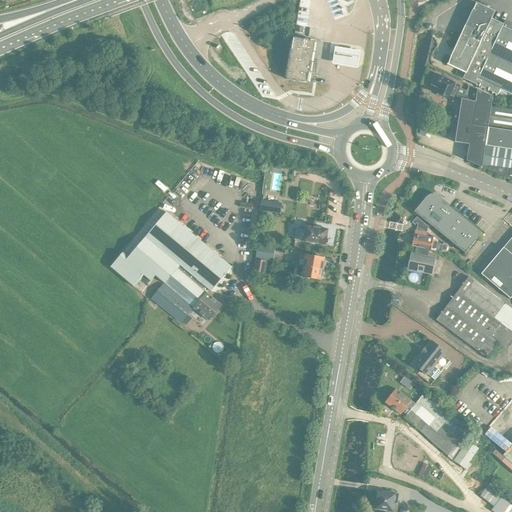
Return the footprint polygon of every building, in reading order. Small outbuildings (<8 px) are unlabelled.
[(301,0),(296,31),(306,33),(311,1),(305,0),(301,0)] [(511,31),(502,27),(503,25),(491,19),(495,12),(476,3),(447,65),(466,74),(463,79),(498,96),(500,91),(511,96),(511,31)] [(310,83),(317,40),(296,37),(289,79),(310,83)] [(335,47),(332,64),(358,68),(360,51),(335,47)] [(436,73),(431,85),(439,89),(437,95),(453,101),(455,96),(461,99),(455,142),(472,145),(473,150),(472,151),(471,151),(471,152),(471,153),(470,153),(470,154),(470,155),(470,156),(470,157),(470,158),(470,159),(471,159),(471,160),(471,161),(472,161),(473,161),(473,162),(481,165),(481,167),(482,168),(482,167),(487,137),(491,108),(493,98),(469,86),(466,91),(460,88),(461,86),(460,85),(460,86),(456,84),(457,83),(436,73)] [(487,137),(482,167),(511,179),(511,111),(491,108),(487,137)] [(465,254),(483,233),(452,208),(444,207),(444,204),(444,202),(443,200),(440,198),(438,196),(435,195),(431,196),(429,197),(416,213),(465,254)] [(282,203),(262,200),(260,211),(280,214),(282,203)] [(164,284),(189,304),(191,306),(208,320),(221,305),(206,292),(209,289),(211,291),(233,267),(168,210),(125,259),(119,254),(109,266),(133,286),(143,275),(150,281),(155,276),(164,284)] [(328,237),(329,229),(307,226),(306,230),(299,228),(297,240),(327,245),(329,237),(328,237)] [(428,249),(440,251),(441,245),(428,234),(427,236),(416,234),(413,246),(428,249)] [(511,240),(484,273),(511,297),(511,240)] [(294,248),(306,250),(307,243),(295,241),(294,248)] [(428,249),(413,246),(415,247),(414,254),(413,254),(412,260),(409,260),(409,264),(411,265),(411,267),(430,271),(433,257),(427,256),(428,249),(440,252),(440,251),(428,249)] [(304,265),(325,269),(326,261),(325,261),(325,258),(306,254),(304,265)] [(265,275),(268,262),(256,260),(253,273),(265,275)] [(325,269),(304,265),(302,276),(322,280),(323,276),(324,276),(325,269)] [(496,344),(507,329),(493,318),(504,304),(468,277),(436,320),(486,358),(497,344),(496,344)] [(151,299),(181,324),(194,309),(163,284),(151,299)] [(423,354),(415,364),(422,370),(418,374),(432,385),(451,361),(444,355),(447,352),(433,342),(428,348),(427,347),(422,354),(423,354)] [(404,378),(401,382),(410,389),(413,384),(404,378)] [(404,418),(448,456),(447,457),(465,469),(478,449),(468,441),(468,440),(466,438),(465,439),(464,438),(464,437),(462,436),(469,428),(449,415),(423,395),(415,406),(395,390),(385,403),(400,415),(407,407),(411,410),(404,418)] [(511,468),(511,448),(502,460),(511,468)] [(495,507),(492,511),(493,511),(511,511),(511,506),(501,499),(500,499),(497,497),(500,493),(488,485),(480,496),(495,507)] [(396,505),(397,495),(377,492),(375,509),(392,511),(393,504),(396,505)]
